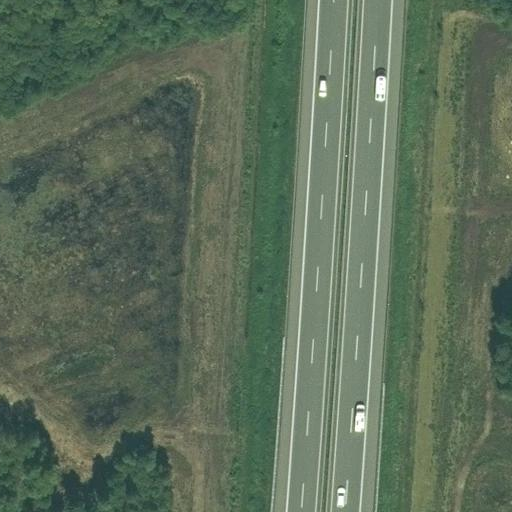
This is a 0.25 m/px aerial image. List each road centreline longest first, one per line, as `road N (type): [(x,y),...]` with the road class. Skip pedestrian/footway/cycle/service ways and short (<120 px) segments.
road 1 (motorway): [(332,0),(299,511)]
road 2 (motorway): [(346,511),(375,0)]
